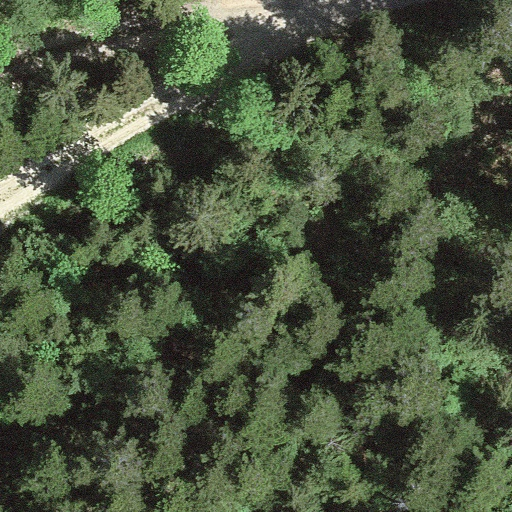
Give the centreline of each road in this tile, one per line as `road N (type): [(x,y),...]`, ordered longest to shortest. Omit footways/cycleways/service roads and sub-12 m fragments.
road 1 (track): [(299,4),(0,210)]
road 2 (track): [(326,0),(260,5),(0,80)]
